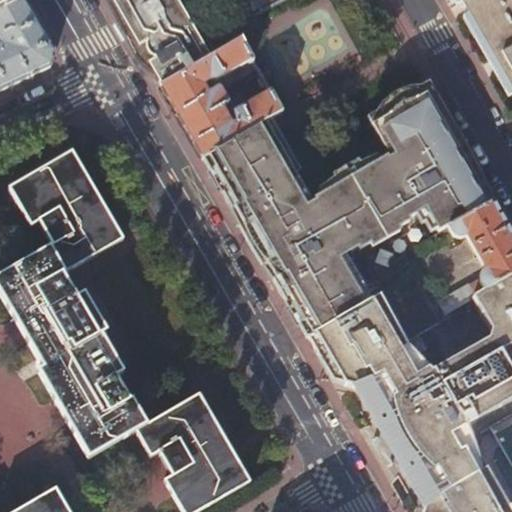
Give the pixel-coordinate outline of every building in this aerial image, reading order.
[(0,0),(0,9),(16,0),(0,0)] [(41,31),(23,0),(16,0),(0,9),(0,92),(49,69),(52,62),(54,53),(41,31)] [(108,0),(129,36),(185,4),(182,0),(108,0)] [(218,0),(234,28),(284,0),(218,0)] [(511,0),(450,0),(491,71),(510,102),(511,100),(511,0)] [(147,67),(159,88),(215,55),(185,4),(129,36),(147,67)] [(261,123),(279,112),(268,92),(245,105),(239,95),(226,102),(221,93),(226,91),(223,86),(208,95),(203,87),(208,84),(214,83),(236,70),(241,78),(256,70),(241,40),(215,55),(159,88),(180,123),(201,159),(256,126),(261,123)] [(323,194),(337,221),(354,251),(355,250),(357,252),(368,246),(370,250),(398,234),(396,230),(408,224),(406,220),(423,210),(437,235),(441,232),(447,229),(492,204),(465,157),(426,88),(371,120),(392,156),(391,158),(386,161),(384,158),(323,194)] [(269,165),(281,158),(261,123),(256,126),(272,154),(265,158),(269,165)] [(221,193),(269,165),(265,158),(272,154),(256,126),(201,159),(215,182),(221,193)] [(44,237),(100,204),(85,178),(79,182),(65,156),(11,187),(26,212),(21,215),(29,229),(37,224),(44,237)] [(291,176),(281,158),(269,165),(289,199),(296,195),(287,179),(291,176)] [(231,210),(241,227),(289,199),(269,165),(221,193),(231,210)] [(253,248),(262,265),(337,221),(323,194),(312,200),(314,202),(304,208),(297,212),(289,199),(241,227),(253,248)] [(304,208),(296,195),(289,199),(297,212),(304,208)] [(118,236),(100,204),(44,237),(51,248),(0,277),(0,288),(7,300),(118,236)] [(472,291),(476,297),(511,277),(511,239),(492,204),(447,229),(452,239),(455,240),(457,241),(458,241),(460,241),(465,238),(471,248),(467,250),(472,258),(476,256),(486,274),(482,277),(479,280),(477,284),(470,288),(472,291)] [(278,292),(306,339),(368,302),(360,288),(354,292),(336,261),(354,251),(337,221),(262,265),(278,292)] [(121,240),(118,236),(7,300),(10,305),(6,307),(28,346),(32,343),(46,368),(42,370),(49,382),(102,351),(96,339),(101,336),(87,311),(92,308),(82,291),(74,296),(61,275),(121,240)] [(416,275),(379,296),(400,335),(402,339),(440,318),(416,275)] [(511,511),(511,277),(476,297),(470,301),(489,335),(485,343),(428,376),(410,359),(407,360),(403,344),(377,298),(368,302),(306,339),(323,368),(335,371),(344,387),(356,391),(380,432),(392,425),(399,436),(397,439),(396,441),(396,444),(397,445),(398,447),(400,448),(403,448),(405,448),(412,459),(399,467),(410,484),(414,482),(418,489),(415,492),(416,494),(419,492),(424,499),(420,501),(421,502),(425,501),(427,504),(423,507),(424,508),(423,511),(511,511)] [(102,351),(49,382),(56,395),(55,396),(80,435),(133,403),(132,401),(129,403),(115,379),(123,374),(116,360),(110,364),(102,351)] [(80,435),(55,396),(51,398),(74,437),(79,434),(93,459),(95,458),(80,435)] [(147,427),(133,403),(80,435),(95,458),(141,431),(156,456),(158,455),(172,479),(169,481),(187,511),(200,511),(202,511),(166,451),(214,423),(213,421),(208,425),(194,400),(147,427)] [(166,451),(202,511),(245,486),(231,462),(236,459),(214,423),(166,451)] [(66,511),(58,497),(51,501),(56,511),(66,511)] [(56,511),(51,501),(32,511),(29,507),(19,511),(56,511)]
